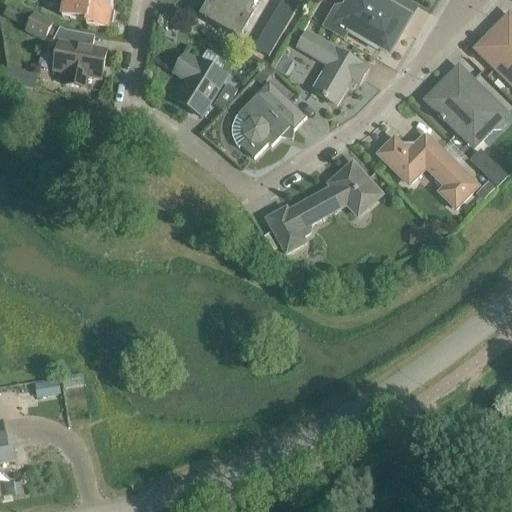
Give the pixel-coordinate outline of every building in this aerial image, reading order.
[(87,25),(89,25),(109,29),(114,0),(65,0),(62,17),(88,22),(87,25)] [(210,0),(207,7),(212,10),(206,21),(241,41),(255,16),(253,14),(260,1),(263,3),(264,0),(210,0)] [(283,0),(280,6),(287,11),(293,0),(283,0)] [(293,0),(287,11),(295,15),(301,4),(294,0),(293,0)] [(349,33),(361,40),(378,50),(379,48),(390,54),(412,17),(383,0),(349,0),(340,17),(354,25),(349,33)] [(10,5),(4,17),(17,24),(24,12),(10,5)] [(274,17),(281,21),(287,11),(280,6),(274,17)] [(288,26),(295,15),(287,11),(281,21),(288,26)] [(26,31),(40,38),(46,41),(53,28),(34,17),(26,31)] [(281,21),(274,17),(267,28),(275,32),(281,21)] [(303,17),(294,32),(298,35),(300,31),(304,33),(311,22),(303,17)] [(511,18),(510,17),(498,29),(499,31),(498,34),(493,39),(491,40),(488,39),(477,51),(491,65),(511,85),(511,18)] [(282,36),(288,26),(281,21),(275,32),(282,36)] [(261,38),(269,43),(275,32),(267,28),(261,38)] [(54,42),(60,43),(55,73),(68,75),(66,86),(87,90),(89,79),(102,82),(108,52),(93,49),(95,37),(67,32),(61,29),(54,42)] [(269,43),(276,47),(282,36),(275,32),(269,43)] [(313,93),(320,97),(338,107),(349,88),(352,90),(356,83),(360,86),(369,70),(307,33),(298,49),(328,67),(313,93)] [(255,49),(262,53),(269,43),(261,38),(255,49)] [(269,58),(276,47),(269,43),(262,53),(269,58)] [(203,119),(228,78),(201,61),(199,63),(186,55),(174,75),(187,83),(176,102),(203,119)] [(262,88),(276,74),(268,67),(255,80),(262,88)] [(430,106),(443,118),(458,134),(467,125),(483,141),(494,130),(501,130),(507,125),(507,117),(508,116),(460,68),(447,81),(451,85),(443,93),(435,93),(430,98),(430,106)] [(235,142),(240,149),(242,147),(255,160),(270,145),(272,148),(283,138),(294,140),(294,136),(295,132),(307,119),(270,83),(238,117),(234,125),(233,133),(235,142)] [(379,156),(393,170),(410,187),(427,170),(445,188),(440,194),(457,211),(479,188),(441,150),(426,136),(414,148),(405,148),(395,139),(379,156)] [(382,197),(367,180),(353,165),(337,180),(339,182),(333,188),(289,213),(287,210),(268,221),(287,255),(307,245),(303,239),(309,235),(311,233),(311,230),(310,228),(349,206),(359,217),(382,197)] [(489,182),(476,195),(483,202),(496,189),(489,182)] [(428,231),(412,229),(410,246),(427,247),(428,231)] [(83,374),(62,378),(64,388),(85,384),(83,374)] [(60,381),(35,385),(37,399),(62,395),(60,381)] [(0,463),(12,461),(7,434),(0,435),(0,463)] [(0,499),(15,498),(14,484),(0,485),(0,499)]
